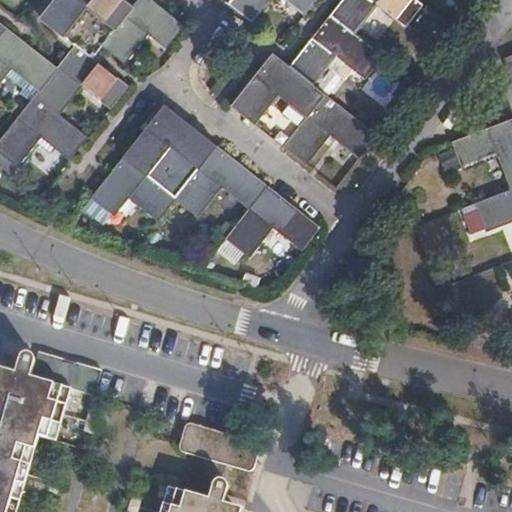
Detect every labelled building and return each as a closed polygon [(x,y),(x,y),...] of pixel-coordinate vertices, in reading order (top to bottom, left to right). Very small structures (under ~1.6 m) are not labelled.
[(75,45),(57,67),(40,88),(35,95),(59,115),(84,85),(112,107),(129,87),(94,58),(103,46),(125,64),(150,32),(168,46),(184,26),(152,0),(137,0),(133,6),(114,30),(91,58),(75,45)] [(54,0),(41,17),(75,45),(91,58),(114,30),(75,0),(54,0)] [(75,0),(114,30),(133,6),(125,0),(75,0)] [(230,0),(228,3),(251,22),(269,0),(288,0),(305,14),(316,0),(230,0)] [(417,0),(343,0),(331,16),(354,34),(380,3),(407,25),(424,5),(417,0)] [(331,16),(291,66),(314,85),(331,64),(338,55),(354,68),(367,78),(383,58),(354,34),(331,16)] [(57,67),(6,28),(0,35),(0,84),(14,67),(40,88),(57,67)] [(274,53),(250,82),(302,123),(325,93),(314,85),(291,66),(274,53)] [(338,55),(331,64),(346,77),(354,68),(338,55)] [(302,123),(250,82),(231,105),(282,146),(302,123)] [(302,123),(282,146),(306,165),(332,133),(361,155),(377,135),(325,93),(302,123)] [(59,115),(35,95),(0,139),(0,153),(16,167),(37,142),(43,135),(56,146),(72,158),(87,138),(59,115)] [(165,105),(146,129),(197,169),(216,145),(165,105)] [(511,119),(452,141),(462,169),(502,155),(511,185),(511,119)] [(146,129),(123,159),(175,198),(197,169),(146,129)] [(43,135),(37,142),(50,154),(56,146),(43,135)] [(197,169),(175,198),(197,216),(221,186),(250,209),(268,186),(216,145),(197,169)] [(175,198),(123,159),(92,197),(114,215),(128,199),(156,221),(175,198)] [(268,186),(250,209),(235,228),(227,239),(249,257),(273,228),(301,250),(319,227),(268,186)] [(511,190),(475,204),(485,231),(511,221),(511,190)] [(227,239),(235,228),(226,221),(217,231),(227,239)] [(38,351),(31,376),(70,387),(95,394),(102,369),(38,351)] [(20,363),(17,373),(28,376),(30,366),(33,365),(34,362),(34,360),(34,357),(33,355),(31,353),(28,352),(26,352),(23,353),(21,356),(20,359),(20,361),(20,363)] [(0,422),(13,426),(28,376),(17,373),(0,368),(0,422)] [(28,376),(13,426),(38,434),(55,439),(70,387),(31,376),(28,376)] [(98,415),(89,412),(84,430),(94,432),(98,415)] [(189,421),(181,452),(257,470),(264,438),(189,421)] [(0,436),(34,447),(38,434),(13,426),(0,422),(0,436)] [(0,511),(15,511),(34,447),(0,436),(0,511)] [(63,474),(54,471),(48,490),(58,492),(63,474)] [(212,500),(222,503),(225,493),(228,490),(229,486),(228,482),(225,480),(223,479),(221,479),(218,480),(217,481),(215,483),(214,486),(215,490),(212,500)] [(208,511),(212,500),(171,488),(164,511),(208,511)] [(137,511),(142,497),(133,495),(128,511),(137,511)] [(241,511),(243,509),(222,503),(212,500),(208,511),(241,511)]
